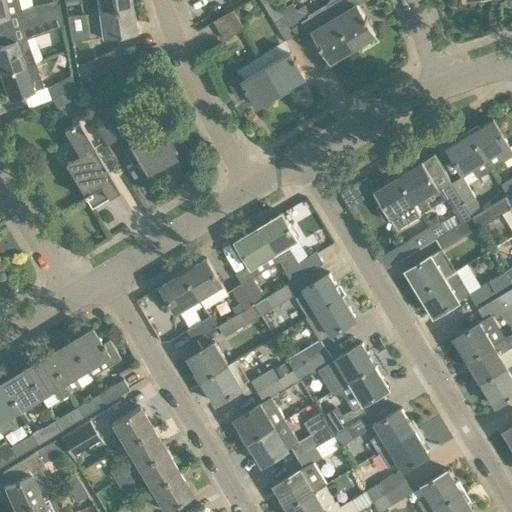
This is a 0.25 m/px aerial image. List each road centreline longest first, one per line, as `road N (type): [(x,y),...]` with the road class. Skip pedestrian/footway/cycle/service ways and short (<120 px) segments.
road 1 (residential): [(511,511),(308,164)]
road 2 (residential): [(245,511),(106,282)]
road 3 (residential): [(255,194),(173,35),(165,0)]
road 4 (residential): [(106,282),(255,194)]
road 5 (residential): [(308,164),(446,85)]
road 6 (residential): [(77,299),(0,166)]
